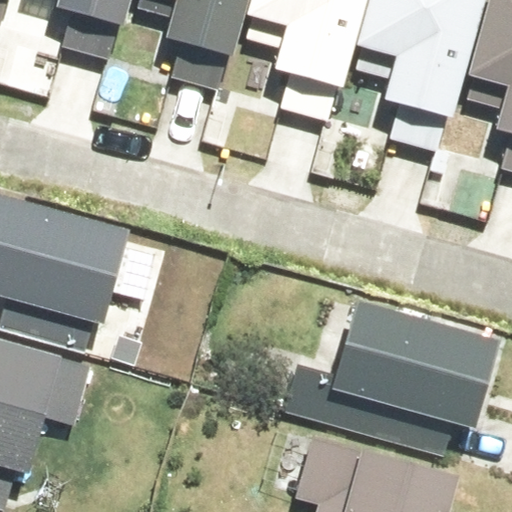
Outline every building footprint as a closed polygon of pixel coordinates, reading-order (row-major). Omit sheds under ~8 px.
[(0,0),(0,29),(8,32),(16,0),(0,0)] [(73,49),(120,62),(129,27),(139,30),(147,0),(71,0),(69,11),(83,14),(73,49)] [(185,83),(226,94),(237,57),(252,60),(265,15),(268,0),(194,0),(183,41),(195,44),(185,83)] [(289,110),(334,123),(344,86),(356,89),(368,43),(380,0),(268,0),(265,15),(301,24),(288,70),(299,73),(289,110)] [(395,143),(445,157),(456,119),(468,122),(482,75),(502,0),(380,0),(368,43),(409,54),(396,102),(405,105),(395,143)] [(511,164),(511,169),(511,0),(502,0),(482,75),(511,83),(511,113),(507,132),(511,133),(511,164)] [(0,289),(119,324),(145,231),(0,189),(0,289)] [(511,337),(373,296),(346,391),(493,432),(511,364),(511,337)] [(225,326),(207,378),(262,398),(281,346),(225,326)] [(0,465),(43,478),(61,418),(83,424),(100,367),(0,337),(0,465)] [(463,511),(474,475),(334,435),(314,500),(327,503),(324,511),(463,511)]
